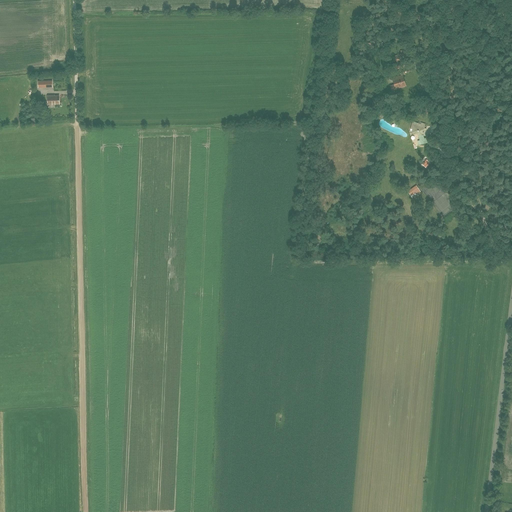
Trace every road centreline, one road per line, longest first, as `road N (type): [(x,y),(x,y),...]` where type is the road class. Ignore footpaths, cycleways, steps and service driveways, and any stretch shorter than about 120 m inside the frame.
road 1 (track): [(511,263),(300,257),(326,0)]
road 2 (track): [(85,511),(77,126)]
road 3 (unclassified): [(487,511),(511,305)]
road 4 (unclassified): [(77,126),(74,0)]
